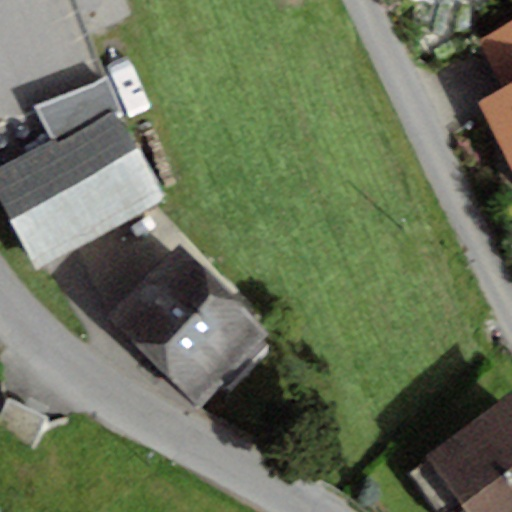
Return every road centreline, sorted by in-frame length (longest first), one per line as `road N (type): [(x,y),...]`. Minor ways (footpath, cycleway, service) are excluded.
road 1 (residential): [(311,511),(81,375),(0,291)]
road 2 (residential): [(357,0),(511,310)]
